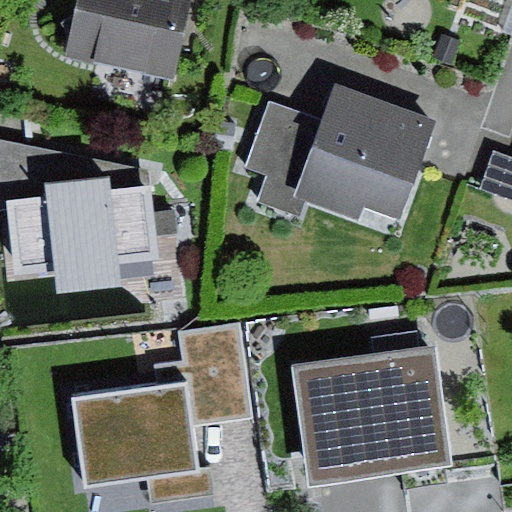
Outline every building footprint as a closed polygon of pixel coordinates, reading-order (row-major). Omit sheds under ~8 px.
[(193,0),(79,0),(67,62),(176,85),(193,0)] [(444,36),(435,59),(452,65),(460,42),(444,36)] [(436,125),(336,90),(325,123),(295,204),(355,225),(361,209),(401,223),(436,125)] [(295,204),(325,123),(270,103),(245,171),(265,179),(257,201),(291,214),(295,204)] [(511,159),(495,154),(480,192),(511,204),(511,159)] [(47,204),(10,208),(18,280),(159,265),(152,192),(113,196),(112,184),(46,191),(47,204)] [(179,332),(188,383),(193,426),(254,417),(240,323),(179,332)] [(436,353),(294,374),(312,495),(453,474),(436,353)] [(188,383),(76,397),(87,486),(148,478),(199,472),(193,426),(188,383)] [(199,472),(148,478),(151,505),(214,497),(211,470),(199,472)]
